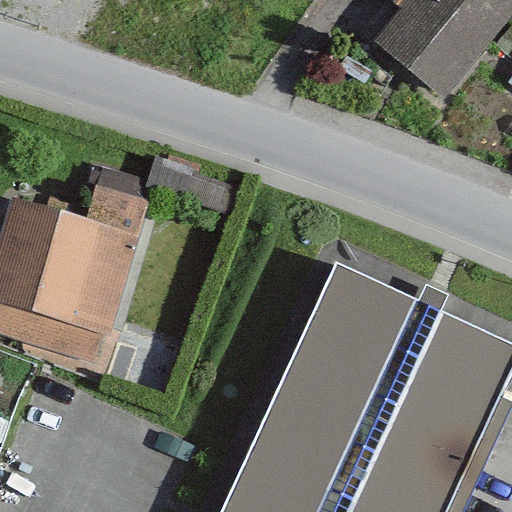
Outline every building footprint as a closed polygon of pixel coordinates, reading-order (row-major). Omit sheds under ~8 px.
[(511,0),(425,0),(381,54),(448,109),(511,30),(511,0)] [(237,190),(155,162),(145,190),(227,217),(237,190)] [(97,188),(85,226),(136,242),(148,203),(97,188)] [(0,341),(89,368),(99,336),(114,340),(143,243),(136,242),(85,226),(15,205),(0,255),(0,341)] [(511,346),(350,272),(237,511),(464,511),(511,410),(511,346)] [(0,511),(21,511),(23,510),(0,502),(0,511)]
